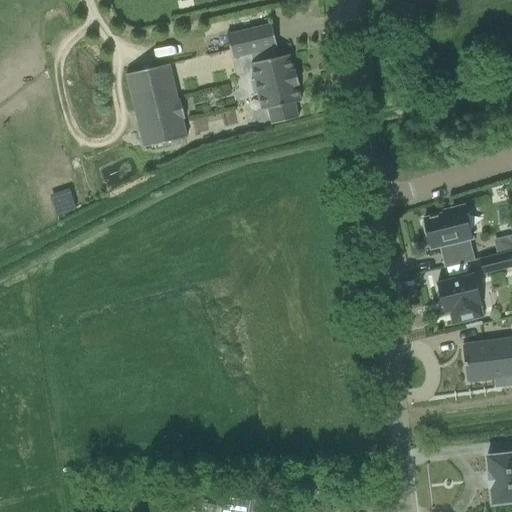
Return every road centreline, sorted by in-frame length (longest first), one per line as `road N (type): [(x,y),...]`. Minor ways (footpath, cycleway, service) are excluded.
road 1 (unclassified): [(410,511),(375,203)]
road 2 (unclassified): [(375,203),(348,0)]
road 3 (residential): [(511,161),(375,203)]
